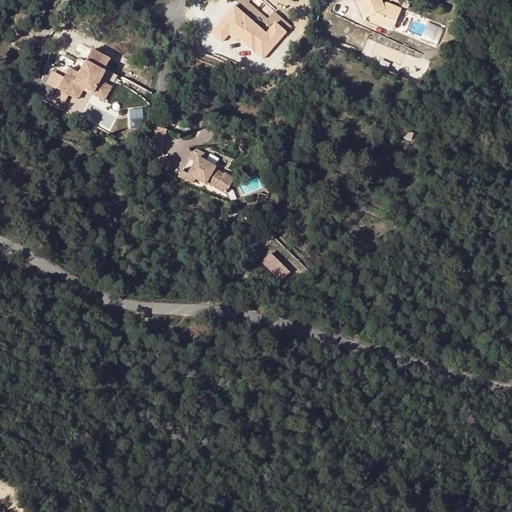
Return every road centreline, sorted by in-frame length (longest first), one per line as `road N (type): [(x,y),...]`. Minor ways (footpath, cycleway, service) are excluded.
road 1 (residential): [(0,243),(142,309),(261,320),(511,394)]
road 2 (residential): [(182,109),(160,87),(185,0)]
